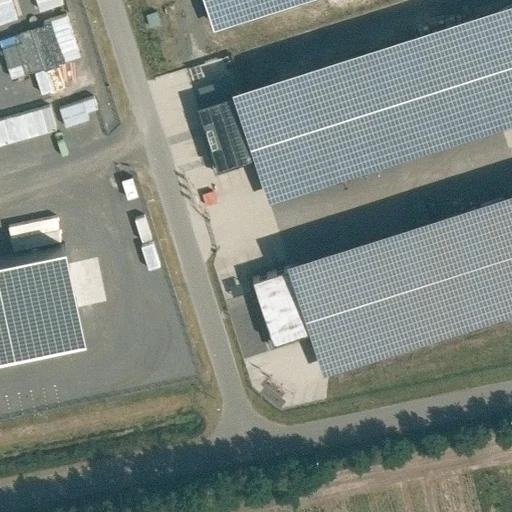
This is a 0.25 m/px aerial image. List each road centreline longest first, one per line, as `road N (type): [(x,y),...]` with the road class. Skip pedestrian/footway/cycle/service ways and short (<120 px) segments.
road 1 (residential): [(129,0),(280,444)]
road 2 (residential): [(280,444),(0,502)]
road 3 (residential): [(511,396),(280,444)]
